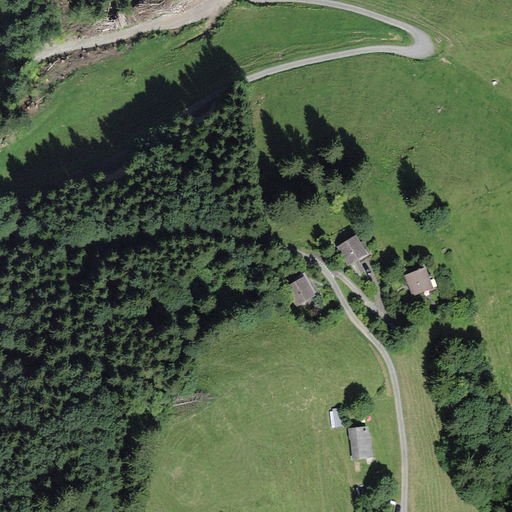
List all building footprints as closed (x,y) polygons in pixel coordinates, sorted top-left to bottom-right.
[(354,236),(337,247),(348,265),(366,254),(354,236)] [(425,268),(404,276),(412,296),(432,289),(425,268)] [(305,278),(288,288),(299,307),(316,297),(305,278)] [(345,409),(332,410),(334,428),(347,427),(345,409)] [(370,428),(349,430),(352,461),(373,460),(370,428)]
